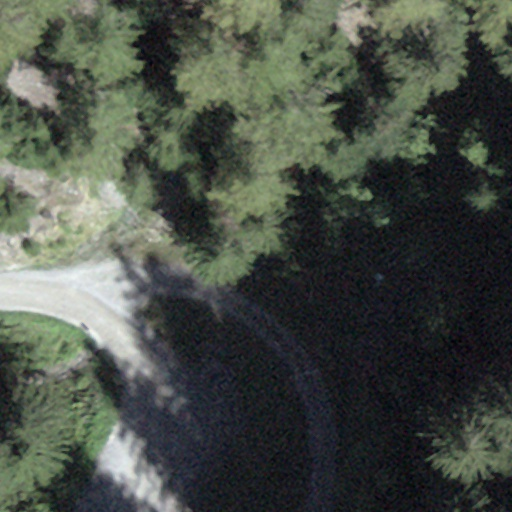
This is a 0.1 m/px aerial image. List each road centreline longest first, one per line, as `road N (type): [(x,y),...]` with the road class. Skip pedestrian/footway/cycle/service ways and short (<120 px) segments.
road 1 (track): [(318,511),(335,460),(290,332),(166,270),(72,306)]
road 2 (track): [(128,511),(158,431),(150,354),(107,314),(0,298)]
